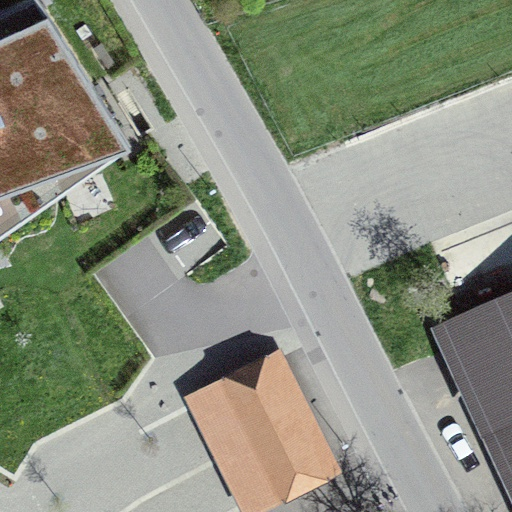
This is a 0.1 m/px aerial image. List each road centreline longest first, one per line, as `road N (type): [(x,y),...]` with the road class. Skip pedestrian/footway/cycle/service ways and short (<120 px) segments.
road 1 (unclassified): [(435,511),(336,315),(159,0)]
road 2 (track): [(511,148),(291,234)]
